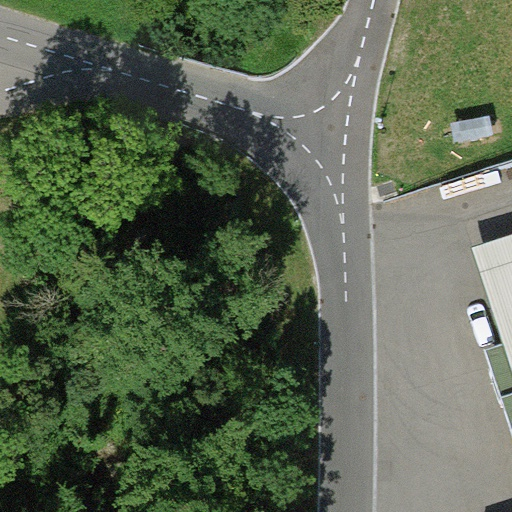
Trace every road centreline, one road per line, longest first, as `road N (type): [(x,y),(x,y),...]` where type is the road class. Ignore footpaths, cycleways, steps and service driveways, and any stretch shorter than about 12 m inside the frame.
road 1 (unclassified): [(324,137),(347,261),(346,511)]
road 2 (unclassified): [(324,137),(117,71),(13,61)]
road 3 (residential): [(375,0),(358,73),(324,137)]
